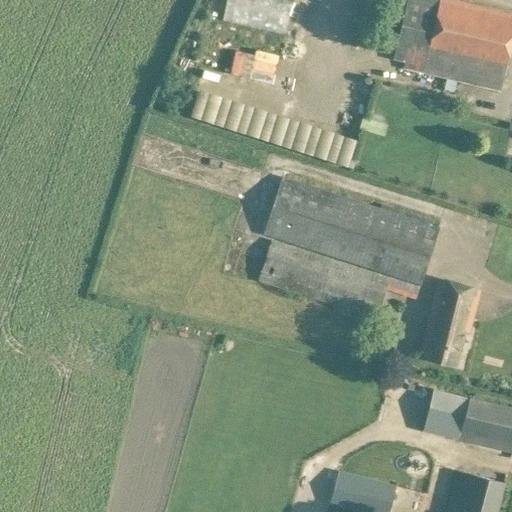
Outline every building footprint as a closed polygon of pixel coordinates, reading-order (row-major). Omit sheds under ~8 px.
[(285,34),(293,1),(290,0),(224,0),(220,19),(285,34)] [(403,68),(500,91),(511,40),(511,18),(439,1),(428,50),(408,47),(403,68)] [(346,163),(354,136),(196,90),(188,117),(346,163)] [(363,116),(359,127),(383,134),(387,123),(363,116)] [(437,228),(281,177),(264,233),(419,283),(437,228)] [(271,241),(258,282),(376,319),(385,290),(414,299),(418,289),(271,241)] [(419,356),(434,360),(453,365),(462,331),(468,332),(479,291),(438,280),(419,356)] [(422,429),(511,451),(511,408),(432,389),(422,429)] [(292,463),(290,472),(306,476),(308,467),(309,465),(292,460),(292,463)] [(447,511),(496,511),(504,483),(459,471),(447,511)] [(359,511),(387,511),(394,486),(337,472),(328,504),(359,511)]
